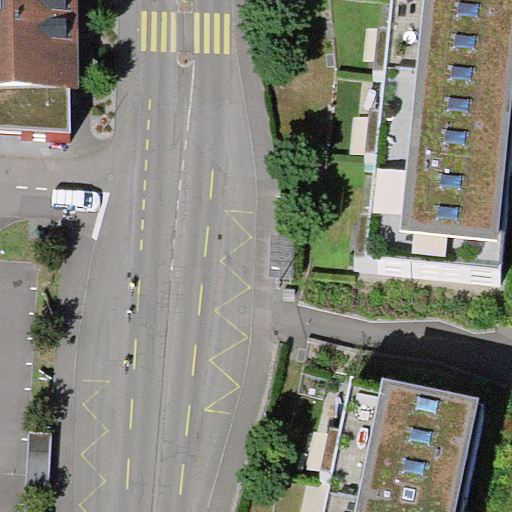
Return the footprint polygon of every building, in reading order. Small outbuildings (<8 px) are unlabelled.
[(0,0),(0,135),(65,139),(68,104),(76,104),(75,0),(0,0)] [(409,0),(409,5),(498,13),(500,0),(409,0)] [(511,13),(498,13),(409,5),(390,2),(360,269),(497,281),(511,129),(511,13)] [(301,238),(277,238),(278,283),(300,282),(301,238)] [(463,511),(483,414),(352,391),(326,511),(463,511)]
